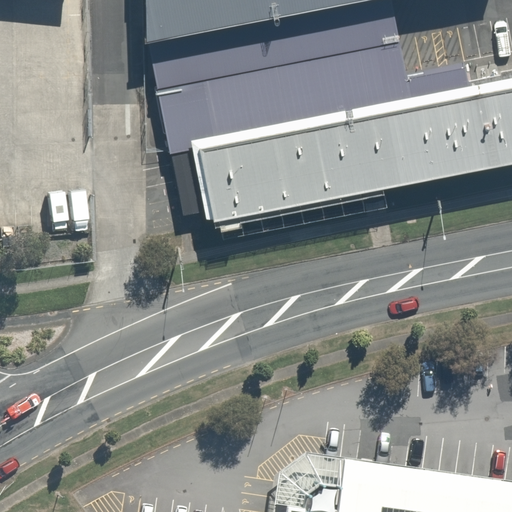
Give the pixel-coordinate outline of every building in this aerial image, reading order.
[(146,0),(147,32),(311,0),(146,0)] [(311,0),(147,32),(171,148),(193,144),(191,133),(468,78),(465,62),(407,74),(393,0),(311,0)] [(53,2),(36,3),(37,50),(54,50),(53,2)] [(213,213),(511,154),(511,69),(468,78),(191,133),(193,144),(171,148),(183,211),(205,207),(206,212),(213,211),(213,213)] [(21,511),(0,509),(0,511),(511,511),(511,482),(242,445),(233,511),(21,511)]
